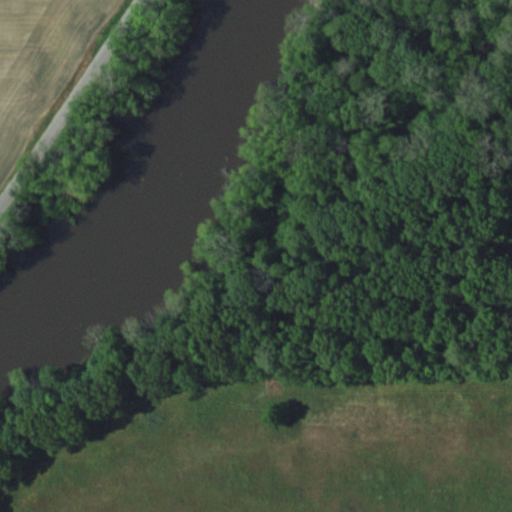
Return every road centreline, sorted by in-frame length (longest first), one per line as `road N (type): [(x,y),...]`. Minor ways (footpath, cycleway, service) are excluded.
road 1 (residential): [(291,511),(484,137),(511,137)]
road 2 (residential): [(0,194),(131,0)]
